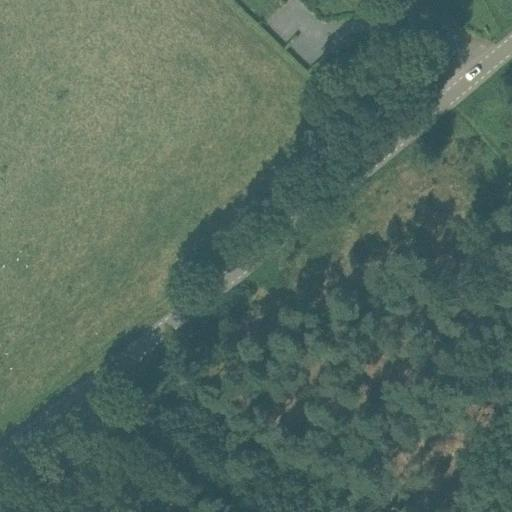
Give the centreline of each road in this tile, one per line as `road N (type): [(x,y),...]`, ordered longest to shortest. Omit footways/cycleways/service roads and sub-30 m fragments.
road 1 (unclassified): [(0,456),(511,43)]
road 2 (track): [(260,511),(95,379)]
